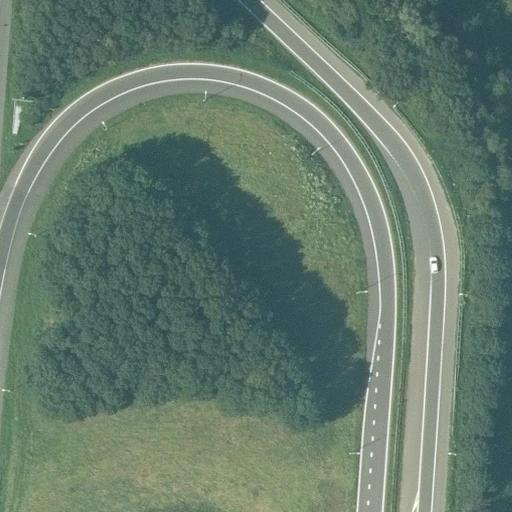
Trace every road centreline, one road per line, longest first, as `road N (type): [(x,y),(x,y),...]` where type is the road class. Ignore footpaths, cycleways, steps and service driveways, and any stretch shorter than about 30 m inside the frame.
road 1 (motorway): [(0,250),(30,166),(102,94),(157,72),(245,77),(293,104),(327,132),(366,190),(386,295),(375,511)]
road 2 (motorway): [(423,511),(438,297),(420,181),(357,104),(246,0)]
